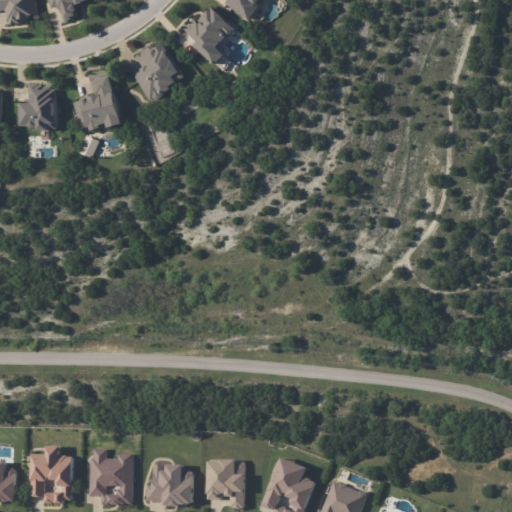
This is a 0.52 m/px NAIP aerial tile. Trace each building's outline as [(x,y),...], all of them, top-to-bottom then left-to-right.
[(36,0),(38,14),(35,15),(30,16),(30,19),(23,19),(24,23),(10,25),(8,10),(0,11),(0,0),(36,0)] [(86,0),(48,0),(51,8),(59,6),(64,21),(78,16),(75,4),(86,0)] [(250,20),(228,3),(230,0),(263,0),(260,4),(260,7),(250,20)] [(228,55),(218,66),(197,45),(200,42),(197,39),(196,39),(191,34),(191,33),(186,29),(193,22),(196,19),(199,22),(203,18),(210,11),(213,7),(218,12),(219,12),(237,30),(238,33),(233,38),(230,38),(229,37),(223,43),(224,43),(219,47),(228,55)] [(152,101),(134,73),(144,67),(137,56),(143,53),(143,52),(154,44),(156,47),(161,44),(161,45),(164,43),(169,50),(168,51),(178,68),(180,67),(183,72),(183,73),(186,77),(179,82),(173,87),(174,89),(165,95),(165,97),(162,99),(160,100),(157,100),(156,99),(152,101)] [(81,130),(107,124),(108,128),(122,124),(109,69),(89,74),(94,95),(74,100),(81,130)] [(44,86),(53,86),(54,90),(57,90),(59,129),(40,131),(40,126),(37,128),(34,128),(31,128),(29,127),(29,126),(21,126),(20,102),(30,102),(30,84),(40,84),(40,86),(44,86)] [(92,158),(99,141),(85,136),(79,152),(92,158)] [(73,456),(59,456),(59,446),(47,446),(46,454),(32,454),(32,496),(45,496),(44,502),(72,503),(73,456)] [(90,496),(102,496),(101,504),(133,504),(133,454),(118,454),(118,459),(108,458),(108,449),(91,448),(90,496)] [(304,511),(315,481),(304,477),(307,467),(279,457),(263,505),(275,509),(273,511),(304,511)] [(245,460),(208,460),(207,499),(223,499),(223,496),(230,496),(230,508),(245,508),(245,460)] [(6,462),(0,461),(0,500),(16,501),(16,468),(6,468),(6,462)] [(183,465),(153,464),(153,486),(147,486),(146,503),(193,504),(194,471),(183,471),(183,465)] [(320,511),(360,511),(367,493),(332,481),(320,511)]
